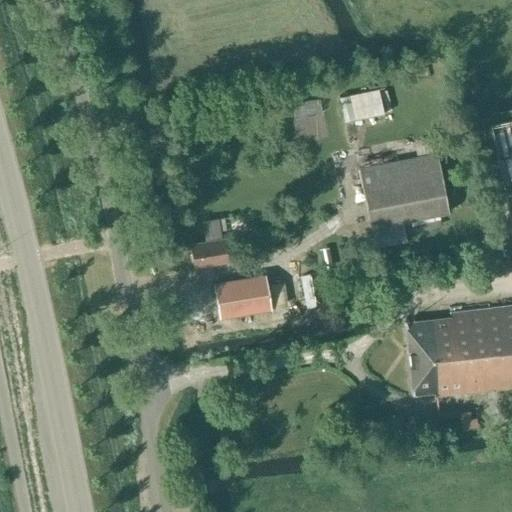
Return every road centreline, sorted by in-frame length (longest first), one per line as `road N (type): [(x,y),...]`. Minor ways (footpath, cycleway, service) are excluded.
road 1 (unclassified): [(160,511),(78,86),(49,0)]
road 2 (tertiary): [(78,511),(0,156)]
